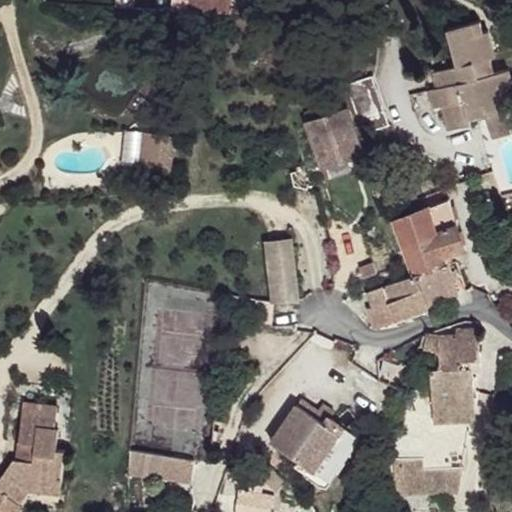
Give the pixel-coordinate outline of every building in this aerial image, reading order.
[(188,0),(187,11),(202,12),(228,13),(230,0),(188,0)] [(443,109),(449,135),(472,128),(470,119),(511,109),(511,98),(510,88),(511,86),(511,73),(511,72),(497,76),(492,61),(496,59),(491,33),(486,35),(482,25),(450,34),(459,68),(443,74),(447,90),(437,92),(430,94),(435,112),(443,109)] [(433,75),(437,92),(447,90),(443,74),(433,75)] [(376,79),(351,88),(365,137),(393,129),(376,79)] [(326,103),(305,109),(309,124),(331,117),(326,103)] [(331,117),(309,124),(323,167),(361,155),(348,111),(331,117)] [(172,163),(172,128),(140,128),(139,162),(172,163)] [(395,224),(414,273),(448,263),(447,257),(463,252),(448,197),(395,224)] [(264,246),(271,303),(297,298),(288,243),(264,246)] [(416,275),(427,308),(460,297),(448,263),(414,273),(416,275)] [(388,302),(394,320),(427,308),(416,275),(383,288),(388,302)] [(369,310),(372,328),(394,320),(388,302),(369,310)] [(431,371),(431,423),(457,421),(474,419),(473,392),(472,360),(480,359),(478,331),(458,332),(459,355),(439,356),(439,370),(431,371)] [(425,335),(424,350),(438,351),(440,336),(433,336),(425,335)] [(0,509),(14,511),(21,505),(17,501),(28,488),(41,488),(42,404),(21,402),(19,440),(24,439),(22,458),(18,457),(14,457),(0,476),(0,509)] [(42,404),(41,488),(44,474),(62,476),(66,447),(57,446),(59,428),(54,427),(56,404),(42,404)] [(297,407),(268,443),(293,465),(291,467),(299,473),(300,472),(321,489),(355,449),(326,425),(322,429),(297,407)] [(213,422),(211,448),(223,451),(230,427),(213,422)] [(127,454),(125,477),(158,478),(160,460),(160,457),(127,454)] [(44,474),(43,488),(62,490),(62,476),(44,474)]
